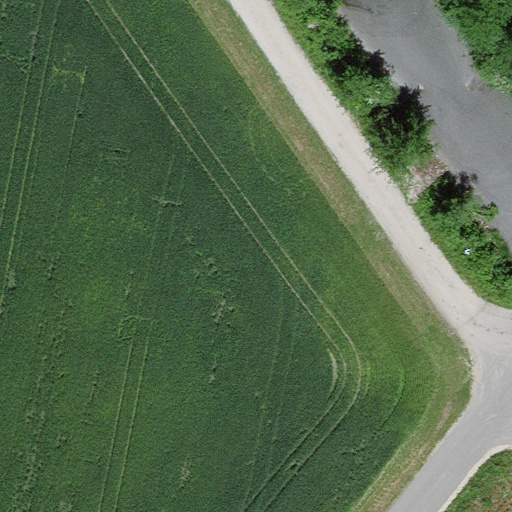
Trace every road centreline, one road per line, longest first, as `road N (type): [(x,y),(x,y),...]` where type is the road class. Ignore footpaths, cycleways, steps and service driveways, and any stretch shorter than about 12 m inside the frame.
road 1 (track): [(511,420),(228,0)]
road 2 (unclassified): [(511,404),(429,511)]
